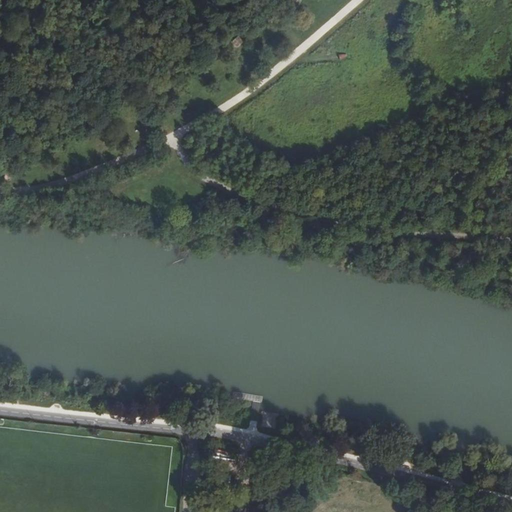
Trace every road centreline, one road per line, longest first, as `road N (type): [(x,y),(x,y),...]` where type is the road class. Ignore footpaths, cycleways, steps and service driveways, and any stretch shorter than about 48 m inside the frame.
road 1 (track): [(511,240),(359,227),(234,194),(203,178),(172,137)]
road 2 (track): [(172,137),(259,84),(357,0)]
road 3 (track): [(0,192),(47,188),(172,137)]
road 4 (track): [(0,120),(38,0)]
